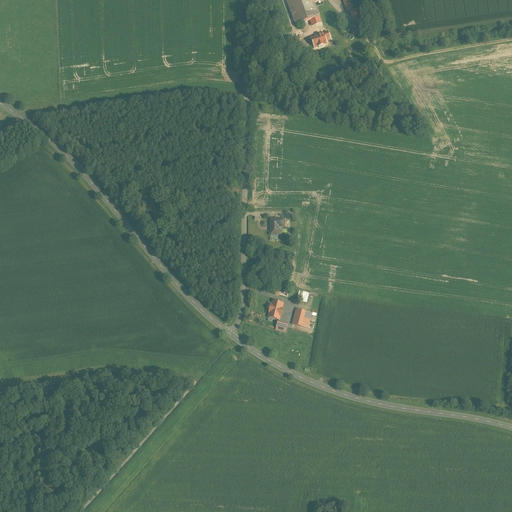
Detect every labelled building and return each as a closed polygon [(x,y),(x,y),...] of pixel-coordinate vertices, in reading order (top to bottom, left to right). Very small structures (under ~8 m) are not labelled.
[(324,0),(293,0),(287,2),(296,27),(305,23),(316,20),(320,19),(315,3),(324,0)] [(305,23),(311,39),(328,33),(325,22),(318,25),(316,20),(305,23)] [(285,220),(270,220),(270,237),(279,237),(279,228),(285,228),(285,220)] [(280,322),(283,311),(269,308),(266,319),(280,322)] [(312,315),(296,310),(292,326),(308,330),(312,315)] [(283,311),(280,322),(288,324),(290,313),(283,311)]
